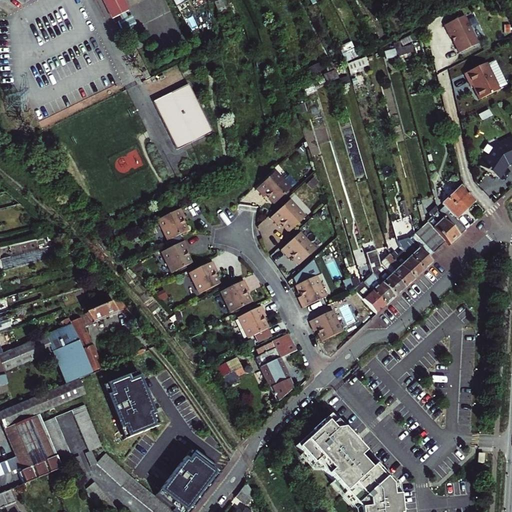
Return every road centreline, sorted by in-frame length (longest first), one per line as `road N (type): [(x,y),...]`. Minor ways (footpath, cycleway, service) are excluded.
road 1 (residential): [(322,379),(367,339),(391,331),(500,229)]
road 2 (residential): [(204,511),(259,440),(322,379)]
road 3 (residential): [(322,379),(278,288),(232,227)]
